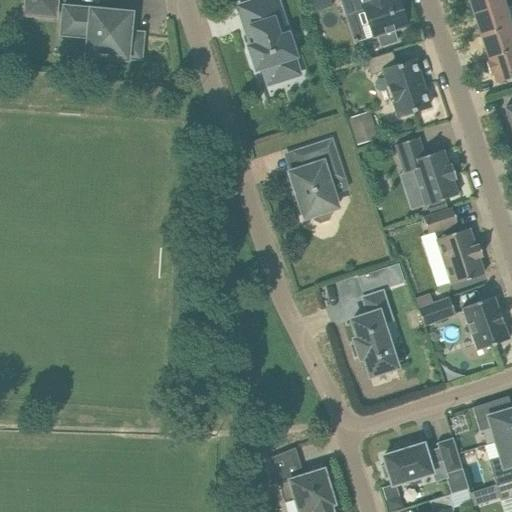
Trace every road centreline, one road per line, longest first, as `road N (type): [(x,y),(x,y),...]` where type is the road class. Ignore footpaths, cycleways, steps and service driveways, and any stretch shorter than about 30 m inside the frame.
road 1 (residential): [(346,429),(275,282),(186,0)]
road 2 (residential): [(511,233),(430,0)]
road 3 (residential): [(346,429),(511,380)]
